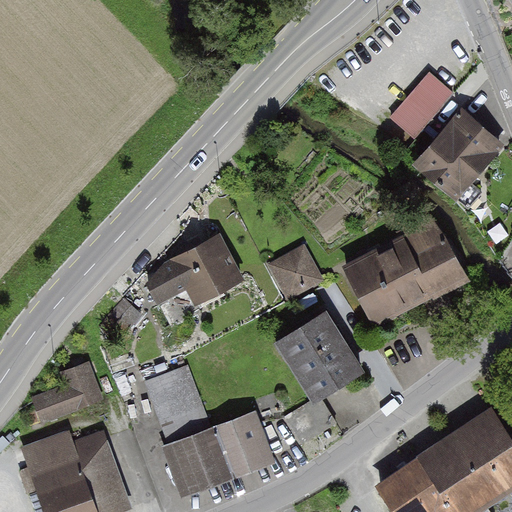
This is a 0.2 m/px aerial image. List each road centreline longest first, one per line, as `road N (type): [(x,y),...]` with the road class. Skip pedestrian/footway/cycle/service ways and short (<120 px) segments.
road 1 (tertiary): [(349,0),(77,284),(0,383)]
road 2 (residential): [(245,511),(343,460),(511,328)]
